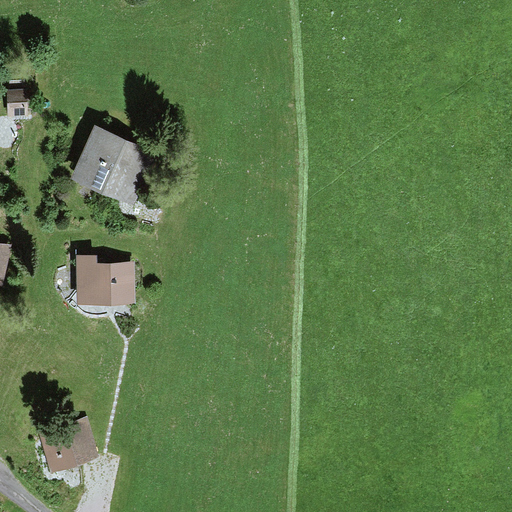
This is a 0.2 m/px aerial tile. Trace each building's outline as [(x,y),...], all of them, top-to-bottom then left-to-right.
[(27,89),(7,89),(8,114),(27,114),(27,89)] [(75,178),(136,206),(159,154),(98,126),(75,178)] [(0,282),(2,283),(11,245),(0,242),(0,282)] [(136,303),(135,261),(98,261),(98,255),(79,255),(79,304),(136,303)] [(87,416),(68,423),(83,463),(102,457),(87,416)] [(60,471),(83,463),(68,423),(46,430),(60,471)]
